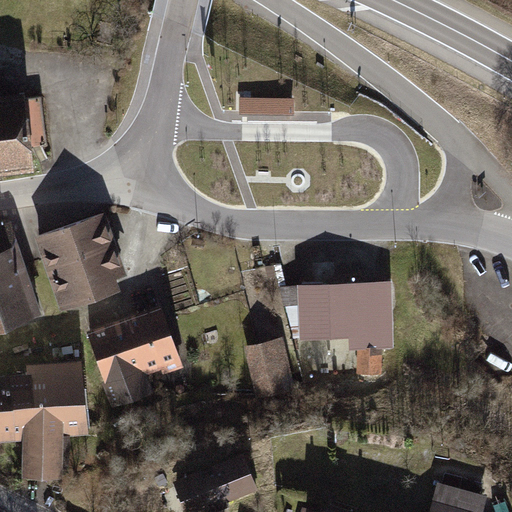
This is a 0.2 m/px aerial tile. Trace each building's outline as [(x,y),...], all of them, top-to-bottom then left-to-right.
[(0,171),(31,167),(31,168),(35,168),(33,147),(48,145),(42,96),(27,98),(27,92),(21,93),(21,95),(0,97),(0,171)] [(103,213),(40,235),(65,306),(115,289),(110,277),(124,272),(103,213)] [(10,224),(0,227),(0,327),(4,326),(5,329),(11,327),(9,324),(40,314),(10,224)] [(365,283),(303,285),(304,336),(352,334),(352,325),(367,324),(365,283)] [(178,354),(162,309),(92,334),(117,403),(151,391),(142,367),(178,354)] [(282,338),(252,346),(265,394),(294,387),(282,338)] [(382,347),(362,346),(361,374),(381,374),(382,347)] [(16,434),(30,433),(28,475),(60,476),(61,431),(85,429),(79,372),(0,378),(0,437),(16,437),(16,434)] [(179,483),(191,511),(198,511),(211,507),(212,511),(217,511),(232,506),(229,499),(258,487),(245,455),(179,483)] [(434,511),(478,511),(482,500),(441,488),(434,511)]
